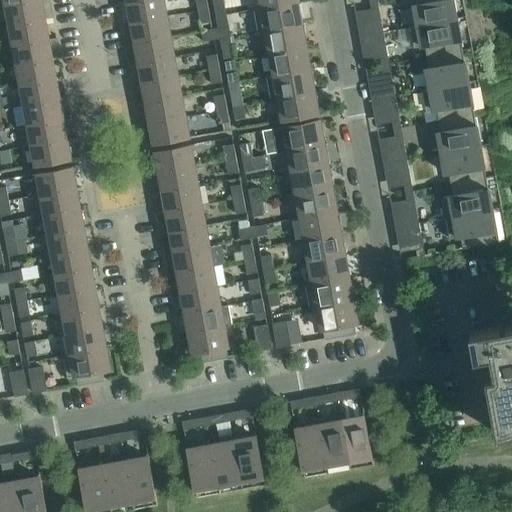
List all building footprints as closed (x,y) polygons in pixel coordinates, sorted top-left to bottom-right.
[(40,0),(30,0),(6,5),(10,25),(44,18),(40,0)] [(163,0),(142,0),(128,3),(132,23),(166,16),(163,0)] [(206,0),(195,0),(198,10),(208,8),(206,0)] [(212,0),(214,8),(225,6),(223,0),(212,0)] [(297,0),(260,0),(262,8),(297,1),(297,0)] [(417,0),(418,4),(414,5),(418,26),(456,18),(452,0),(417,0)] [(301,21),(302,21),(300,10),(299,10),(297,1),(262,8),(254,10),(258,32),(266,30),(301,24),(301,21)] [(200,24),(211,22),(208,8),(198,10),(200,24)] [(166,16),(132,23),(135,43),(170,36),(166,16)] [(381,17),(357,22),(360,36),(383,32),(381,17)] [(44,18),(10,25),(13,45),(48,38),(44,18)] [(456,18),(418,26),(410,27),(414,48),(426,46),(428,57),(462,50),(456,18)] [(305,43),(306,43),(304,32),(303,33),(301,24),(266,30),(270,53),(306,46),(305,43)] [(231,37),(229,26),(215,29),(217,39),(231,37)] [(201,31),(203,42),(217,39),(215,29),(201,31)] [(363,51),(386,47),(383,32),(360,36),(363,51)] [(170,36),(135,43),(139,63),(174,56),(170,36)] [(48,38),(13,45),(17,65),(52,58),(48,38)] [(232,46),(222,48),(224,61),(235,59),(232,46)] [(309,66),(310,66),(308,55),(307,55),(306,46),(270,53),(274,75),(310,69),(309,66)] [(430,68),(426,69),(430,89),(468,82),(462,50),(428,57),(430,68)] [(217,54),(206,56),(209,71),(220,69),(217,54)] [(174,56),(139,63),(143,83),(178,76),(174,56)] [(52,58),(17,65),(21,85),(56,78),(52,58)] [(227,75),(237,73),(235,59),(224,61),(227,75)] [(212,84),(222,82),(220,69),(209,71),(212,84)] [(313,88),(315,88),(313,77),(311,77),(310,69),(274,75),(267,77),(271,99),(279,98),(314,91),(313,88)] [(178,76),(143,83),(147,103),(181,96),(178,76)] [(56,78),(21,85),(25,105),(59,98),(56,78)] [(392,81),(369,86),(372,100),(395,96),(392,81)] [(468,82),(430,89),(422,91),(426,111),(438,109),(440,120),(474,114),(468,82)] [(241,90),(230,92),(233,106),(243,104),(241,90)] [(283,121),(318,114),(318,111),(319,110),(317,100),(316,100),(314,91),(279,98),(283,121)] [(224,94),(214,96),(216,111),(227,109),(224,94)] [(181,96),(147,103),(150,123),(185,117),(181,96)] [(375,115),(398,110),(395,96),(372,100),(375,115)] [(59,98),(25,105),(28,125),(63,119),(59,98)] [(235,120),(246,118),(243,104),(233,106),(235,120)] [(219,124),(230,122),(227,109),(216,111),(219,124)] [(442,132),(438,132),(442,153),(480,146),(474,114),(440,120),(442,132)] [(154,144),(189,137),(185,117),(150,123),(154,144)] [(63,119),(28,125),(32,145),(67,139),(63,119)] [(320,124),(319,120),(273,129),(278,152),(280,151),(324,143),(322,135),(323,134),(321,124),(320,124)] [(36,166),(71,159),(67,139),(32,145),(36,166)] [(250,143),(240,145),(242,159),(253,157),(250,143)] [(325,146),(324,146),(324,143),(280,151),(285,174),(293,172),(328,166),(326,157),(327,157),(325,146)] [(190,145),(156,152),(160,172),(194,166),(190,145)] [(234,145),(223,147),(226,160),(236,158),(234,145)] [(404,145),(381,149),(384,164),(407,159),(404,145)] [(446,174),(450,173),(452,184),(486,178),(480,146),(442,153),(446,174)] [(94,150),(89,160),(101,166),(106,156),(94,150)] [(245,173),(255,171),(253,157),(242,159),(245,173)] [(228,174),(239,172),(236,158),(226,160),(228,174)] [(386,178),(410,174),(407,159),(384,164),(386,178)] [(163,193),(198,186),(194,166),(160,172),(163,193)] [(330,168),(328,169),(328,166),(293,172),(297,195),(332,188),(330,179),(332,179),(330,168)] [(72,167),(38,174),(41,194),(76,188),(72,167)] [(454,195),(442,197),(446,218),(492,210),(486,178),(452,184),(454,195)] [(241,185),(231,187),(233,200),(244,198),(241,185)] [(167,213),(202,206),(198,186),(163,193),(167,213)] [(6,187),(0,187),(0,202),(9,201),(6,187)] [(45,214),(80,208),(76,188),(41,194),(45,214)] [(258,188),(248,190),(251,203),(261,201),(258,188)] [(334,191),(333,191),(332,188),(297,195),(301,217),(336,211),(335,202),(336,202),(334,191)] [(236,214),(246,212),(244,198),(233,200),(236,214)] [(0,211),(1,216),(11,215),(9,201),(0,202),(0,211)] [(253,217),(264,215),(261,201),(251,203),(253,217)] [(171,233),(205,226),(202,206),(167,213),(171,233)] [(49,235),(83,228),(80,208),(45,214),(49,235)] [(416,209),(393,213),(395,227),(419,223),(416,209)] [(450,239),(461,237),(463,247),(462,248),(462,249),(498,242),(492,210),(446,218),(450,239)] [(338,213),(337,213),(336,211),(301,217),(305,240),(340,233),(339,224),(340,224),(338,213)] [(398,242),(421,238),(419,223),(395,227),(398,242)] [(268,235),(266,224),(252,227),(254,237),(268,235)] [(174,253),(209,246),(205,226),(171,233),(174,253)] [(14,227),(3,229),(6,243),(16,241),(14,227)] [(238,229),(240,240),(254,237),(252,227),(238,229)] [(53,255),(87,248),(83,228),(49,235),(53,255)] [(342,236),(341,236),(340,233),(305,240),(309,262),(345,255),(343,247),(344,246),(342,236)] [(8,256),(19,254),(16,241),(6,243),(8,256)] [(252,245),(242,247),(244,260),(255,259),(252,245)] [(178,273),(213,266),(209,246),(174,253),(178,273)] [(56,275),(91,268),(87,248),(53,255),(56,275)] [(271,255),(261,257),(263,270),(274,268),(271,255)] [(346,258),(345,258),(345,255),(309,262),(313,284),(349,278),(347,269),(348,269),(346,258)] [(247,274),(257,272),(255,259),(244,260),(247,274)] [(182,293),(216,286),(213,266),(178,273),(182,293)] [(60,295),(95,288),(91,268),(56,275),(60,295)] [(266,284),(276,282),(274,268),(263,270),(266,284)] [(24,280),(22,270),(8,272),(10,283),(24,280)] [(0,273),(0,284),(10,283),(8,272),(0,273)] [(310,308),(318,307),(353,300),(351,291),(352,291),(350,280),(349,281),(349,278),(313,284),(306,286),(310,308)] [(251,294),(261,293),(259,279),(248,280),(251,294)] [(186,313),(220,306),(216,286),(182,293),(186,313)] [(25,287),(14,289),(17,303),(27,301),(25,287)] [(64,315),(98,308),(95,288),(60,295),(64,315)] [(270,307),(280,305),(278,291),(267,293),(270,307)] [(254,315),(265,313),(262,299),(252,300),(254,315)] [(326,339),(355,333),(354,332),(349,333),(348,325),(357,323),(353,300),(318,307),(322,330),(324,330),(326,339)] [(20,317),(30,315),(27,301),(17,303),(20,317)] [(11,303),(0,305),(3,319),(13,317),(11,303)] [(228,305),(220,306),(186,313),(189,333),(224,326),(232,325),(228,305)] [(68,335),(102,328),(98,308),(64,315),(68,335)] [(5,333),(16,331),(13,317),(3,319),(5,333)] [(23,337),(34,335),(31,321),(21,323),(23,337)] [(273,324),(277,347),(290,345),(286,321),(273,324)] [(498,431),(511,427),(511,324),(470,332),(470,334),(477,332),(481,354),(474,355),(475,357),(491,354),(495,373),(486,375),(497,434),(499,434),(498,431)] [(267,325),(254,327),(259,351),(271,348),(267,325)] [(207,351),(208,359),(203,360),(204,361),(227,357),(226,348),(228,347),(224,326),(189,333),(193,354),(207,351)] [(102,328),(68,335),(71,355),(106,348),(102,328)] [(10,356),(20,354),(18,340),(7,342),(10,356)] [(27,357),(38,355),(35,341),(24,343),(27,357)] [(97,380),(96,372),(110,369),(106,348),(71,355),(63,356),(67,377),(77,375),(79,385),(103,380),(102,379),(97,380)] [(29,369),(34,393),(47,390),(42,367),(29,369)] [(11,373),(15,396),(28,394),(23,371),(11,373)] [(347,399),(360,396),(359,389),(345,391),(347,399)] [(336,393),(323,395),(325,403),(337,400),(336,393)] [(314,397),(301,399),(302,407),(315,405),(314,397)] [(252,416),(251,409),(238,411),(239,419),(252,416)] [(229,421),(228,413),(215,415),(217,423),(229,421)] [(340,416),(318,420),(319,425),(326,463),(348,459),(341,420),(340,416)] [(371,454),(364,416),(341,420),(348,459),(371,454)] [(207,425),(206,417),(193,420),(194,427),(207,425)] [(296,429),(303,467),(326,463),(319,425),(296,429)] [(129,431),(131,439),(144,436),(143,429),(129,431)] [(121,441),(120,433),(107,436),(108,443),(121,441)] [(263,474),(256,436),(233,441),(240,479),(263,474)] [(85,440),(86,447),(99,445),(98,437),(85,440)] [(240,479),(233,441),(211,445),(218,483),(240,479)] [(187,449),(195,487),(218,483),(211,445),(187,449)] [(21,451),(23,459),(36,457),(35,449),(21,451)] [(13,461),(12,453),(0,455),(0,461),(0,463),(13,461)] [(155,494),(148,456),(125,461),(132,499),(155,494)] [(132,499),(125,461),(103,465),(110,503),(132,499)] [(79,469),(87,507),(110,503),(103,465),(79,469)] [(46,511),(40,477),(17,481),(22,511),(46,511)] [(22,511),(17,481),(0,483),(0,511),(22,511)]
